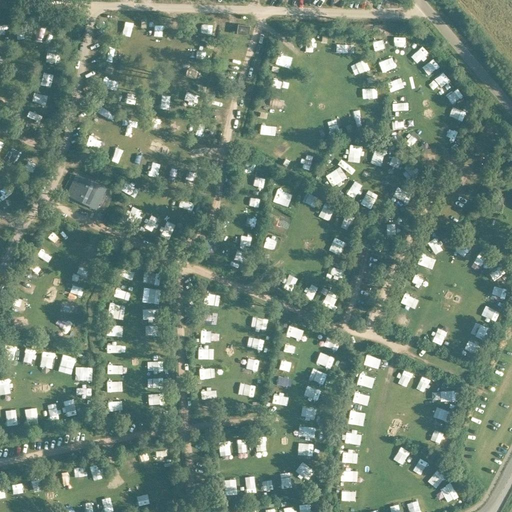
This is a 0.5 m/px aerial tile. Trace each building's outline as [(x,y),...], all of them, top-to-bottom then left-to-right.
[(26,23),(26,35),(35,34),(35,23),(26,23)] [(194,38),(195,25),(181,24),(181,38),(194,38)] [(250,26),(238,24),(236,34),(248,36),(250,26)] [(134,44),(145,44),(145,29),(135,28),(134,44)] [(263,28),(262,38),(272,40),(274,30),(263,28)] [(367,37),(367,49),(376,49),(376,37),(367,37)] [(398,38),(387,37),(386,48),(397,49),(398,38)] [(414,44),(402,55),(410,64),(422,53),(414,44)] [(188,62),(190,51),(174,48),(172,59),(188,62)] [(358,58),(348,59),(349,69),(359,68),(358,58)] [(414,68),(422,77),(434,67),(426,58),(414,68)] [(99,59),(99,67),(113,67),(113,59),(99,59)] [(377,72),(387,69),(384,62),(375,65),(377,72)] [(172,69),(172,81),(185,82),(186,70),(172,69)] [(110,86),(111,74),(98,73),(98,85),(110,86)] [(437,73),(428,80),(436,89),(445,81),(437,73)] [(386,78),(390,87),(398,84),(394,74),(386,78)] [(448,104),(458,95),(450,87),(440,95),(448,104)] [(122,103),(122,93),(114,92),(113,103),(122,103)] [(29,93),(25,110),(35,112),(39,96),(29,93)] [(155,93),(154,101),(160,101),(159,110),(165,110),(166,93),(155,93)] [(188,107),(191,97),(181,94),(178,104),(188,107)] [(83,115),(97,123),(104,113),(90,104),(83,115)] [(445,116),(456,122),(461,113),(449,108),(445,116)] [(398,112),(383,115),(384,126),(399,123),(398,112)] [(264,113),(254,113),(254,122),(265,122),(264,113)] [(354,114),(347,116),(350,125),(356,123),(354,114)] [(147,133),(157,126),(150,116),(140,123),(147,133)] [(128,131),(127,117),(119,117),(119,131),(128,131)] [(172,136),(173,119),(163,118),(162,136),(172,136)] [(323,122),(326,131),(336,128),(333,119),(323,122)] [(398,139),(405,134),(399,125),(392,130),(398,139)] [(434,126),(431,136),(448,141),(451,131),(434,126)] [(100,143),(102,132),(86,128),(83,139),(100,143)] [(415,149),(419,143),(413,138),(408,144),(415,149)] [(346,139),(340,156),(351,159),(357,143),(346,139)] [(102,146),(100,155),(113,157),(114,147),(102,146)] [(368,164),(373,149),(363,146),(358,161),(368,164)] [(194,159),(194,149),(183,148),(182,158),(194,159)] [(414,156),(419,162),(430,154),(425,148),(414,156)] [(273,161),(282,166),(287,156),(278,151),(273,161)] [(390,170),(395,159),(384,153),(379,164),(390,170)] [(301,170),(302,160),(293,159),(291,169),(301,170)] [(409,176),(412,169),(404,166),(401,172),(409,176)] [(327,187),(336,176),(327,168),(318,179),(327,187)] [(167,187),(168,172),(157,172),(156,187),(167,187)] [(106,190),(85,179),(76,175),(66,194),(96,209),(98,204),(101,205),(102,204),(103,204),(106,199),(105,198),(106,196),(103,195),(106,190)] [(238,177),(237,188),(253,190),(255,179),(238,177)] [(338,190),(348,194),(352,185),(342,181),(338,190)] [(114,191),(127,199),(132,190),(119,183),(114,191)] [(303,207),(308,192),(298,189),(294,204),(303,207)] [(263,203),(279,209),(284,196),(268,190),(263,203)] [(353,204),(360,206),(364,194),(355,191),(353,198),(354,198),(353,204)] [(388,199),(399,209),(407,201),(395,191),(388,199)] [(494,196),(493,203),(502,205),(504,198),(494,196)] [(238,208),(251,209),(251,200),(238,200),(238,208)] [(311,217),(322,222),(328,207),(317,202),(311,217)] [(339,212),(333,222),(340,226),(346,216),(339,212)] [(280,220),(265,214),(261,225),(276,231),(280,220)] [(139,215),(132,229),(145,235),(152,221),(139,215)] [(230,219),(229,227),(244,229),(245,221),(230,219)] [(340,229),(346,232),(351,223),(346,220),(340,229)] [(158,235),(162,225),(158,223),(154,233),(158,235)] [(383,224),(378,230),(384,235),(389,228),(383,224)] [(40,237),(50,252),(58,246),(49,231),(40,237)] [(257,246),(268,251),(274,240),(263,235),(257,246)] [(419,240),(427,254),(437,248),(429,235),(419,240)] [(233,237),(229,250),(227,250),(223,264),(238,269),(242,255),(240,254),(244,240),(233,237)] [(333,253),(337,242),(327,238),(322,249),(333,253)] [(454,262),(462,248),(452,243),(444,257),(454,262)] [(82,260),(91,251),(83,244),(75,253),(82,260)] [(38,263),(41,255),(32,251),(28,259),(38,263)] [(472,270),(481,257),(473,251),(464,264),(472,270)] [(423,270),(427,262),(415,255),(411,264),(423,270)] [(119,264),(119,277),(127,278),(128,265),(119,264)] [(31,281),(35,270),(21,265),(17,275),(31,281)] [(333,279),(335,267),(318,265),(317,277),(333,279)] [(141,273),(135,274),(135,285),(151,284),(151,266),(141,266),(141,273)] [(497,266),(482,269),(484,280),(499,277),(497,266)] [(83,273),(69,267),(64,276),(78,283),(83,273)] [(406,282),(415,288),(419,281),(411,276),(406,282)] [(9,291),(22,295),(25,285),(12,281),(9,291)] [(70,298),(74,288),(60,283),(56,293),(70,298)] [(483,299),(500,300),(500,288),(484,287),(483,299)] [(328,304),(332,295),(318,288),(313,297),(328,304)] [(119,302),(121,293),(106,289),(104,298),(119,302)] [(153,293),(136,292),(135,303),(152,303),(153,293)] [(406,308),(410,298),(397,293),(393,302),(406,308)] [(201,304),(208,305),(209,297),(202,296),(201,304)] [(9,297),(3,308),(10,311),(16,301),(9,297)] [(66,319),(70,308),(60,304),(56,315),(66,319)] [(479,307),(475,317),(490,323),(494,312),(479,307)] [(107,319),(117,320),(117,309),(108,308),(107,319)] [(191,326),(206,326),(206,311),(191,310),(191,326)] [(152,311),(135,311),(136,320),(152,319),(152,311)] [(388,312),(385,323),(398,327),(401,317),(388,312)] [(258,332),(260,319),(247,318),(246,330),(258,332)] [(103,335),(115,334),(114,322),(102,323),(103,335)] [(470,323),(465,334),(480,340),(485,329),(470,323)] [(135,326),(135,338),(150,338),(150,327),(135,326)] [(281,327),(278,337),(293,342),(296,332),(281,327)] [(189,331),(189,344),(203,344),(203,331),(189,331)] [(424,332),(422,343),(433,345),(436,334),(424,332)] [(466,356),(474,350),(464,338),(457,344),(466,356)] [(328,354),(331,344),(317,339),(313,349),(328,354)] [(244,340),(241,353),(253,355),(255,343),(244,340)] [(114,355),(114,346),(99,345),(99,354),(114,355)] [(13,367),(27,367),(27,348),(13,348),(13,367)] [(35,367),(45,368),(47,352),(37,351),(35,367)] [(189,351),(189,362),(200,362),(200,351),(189,351)] [(321,371),(326,360),(312,353),(306,365),(321,371)] [(53,369),(65,370),(65,356),(54,355),(53,369)] [(365,370),(367,359),(357,357),(354,367),(365,370)] [(240,359),(238,371),(250,373),(251,360),(240,359)] [(284,375),(287,365),(273,360),(270,370),(284,375)] [(156,363),(139,363),(139,375),(156,375),(156,363)] [(114,376),(114,367),(98,367),(98,376),(114,376)] [(396,389),(403,373),(392,369),(386,385),(396,389)] [(303,370),(299,380),(315,386),(319,376),(303,370)] [(72,371),(72,389),(77,389),(77,383),(82,383),(82,371),(72,371)] [(191,381),(200,381),(200,372),(192,372),(191,381)] [(266,389),(281,393),(285,380),(269,375),(266,389)] [(362,390),(365,378),(350,375),(348,386),(362,390)] [(156,379),(140,378),(139,390),(155,391),(156,379)] [(420,398),(424,382),(411,378),(406,395),(420,398)] [(99,395),(112,395),(112,383),(99,383),(99,395)] [(246,399),(246,386),(231,385),(231,399),(246,399)] [(296,387),(293,399),(310,402),(312,390),(296,387)] [(67,399),(82,399),(83,390),(67,389),(67,399)] [(434,406),(450,400),(447,390),(431,396),(434,406)] [(191,392),(191,401),(205,401),(205,392),(191,392)] [(359,407),(361,394),(346,392),(344,405),(359,407)] [(140,395),(141,407),(157,406),(156,395),(140,395)] [(278,409),(280,399),(264,396),(262,406),(278,409)] [(41,423),(52,420),(47,403),(36,406),(41,423)] [(64,403),(54,404),(56,420),(66,418),(64,403)] [(114,405),(100,404),(99,412),(114,412),(114,405)] [(305,422),(308,410),(293,407),(291,419),(305,422)] [(18,418),(29,418),(28,410),(17,410),(18,418)] [(431,410),(427,421),(439,424),(443,414),(431,410)] [(6,411),(0,411),(0,428),(9,427),(6,411)] [(355,424),(356,416),(348,415),(348,414),(342,413),(341,424),(355,424)] [(290,427),(290,438),(306,438),(306,427),(290,427)] [(336,429),(335,446),(352,446),(353,430),(336,429)] [(416,438),(432,444),(436,435),(420,429),(416,438)] [(228,440),(231,455),(240,453),(236,438),(228,440)] [(247,451),(255,450),(254,439),(245,440),(247,451)] [(206,450),(217,460),(225,452),(214,441),(206,450)] [(391,443),(382,457),(395,464),(404,450),(391,443)] [(291,444),(290,456),(307,457),(307,445),(291,444)] [(334,449),(332,483),(347,484),(347,471),(343,471),(343,465),(350,465),(351,450),(334,449)] [(133,455),(134,463),(146,461),(145,453),(133,455)] [(412,456),(403,469),(414,476),(422,463),(412,456)] [(80,467),(83,476),(94,474),(91,464),(80,467)] [(297,466),(293,473),(308,482),(312,475),(297,466)] [(430,485),(438,473),(429,467),(421,479),(430,485)] [(62,470),(65,485),(76,483),(73,468),(62,470)] [(47,474),(50,485),(60,482),(57,471),(47,474)] [(271,473),(271,490),(283,489),(283,473),(271,473)] [(236,489),(246,488),(244,476),(235,477),(236,489)] [(432,488),(439,502),(454,495),(446,480),(432,488)] [(332,493),(331,504),(346,505),(347,493),(332,493)] [(120,494),(111,495),(111,509),(120,508),(120,494)] [(398,503),(401,511),(410,508),(408,500),(398,503)] [(272,511),(281,511),(281,503),(272,503),(272,511)]
